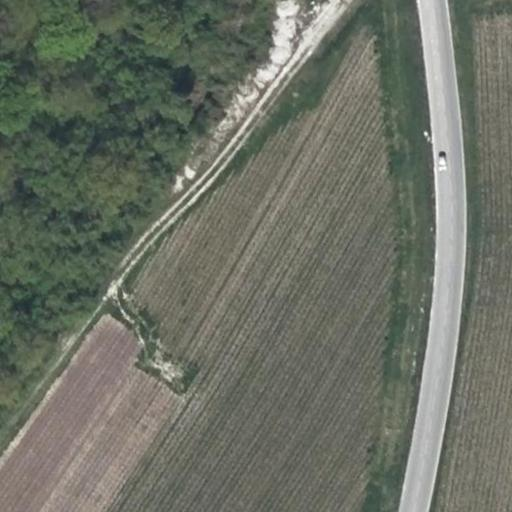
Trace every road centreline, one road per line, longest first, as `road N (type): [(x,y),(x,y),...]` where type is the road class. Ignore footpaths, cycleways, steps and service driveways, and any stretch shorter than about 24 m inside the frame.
road 1 (track): [(349,0),(68,335),(0,434)]
road 2 (tertiary): [(410,511),(429,418),(449,201),(429,0)]
